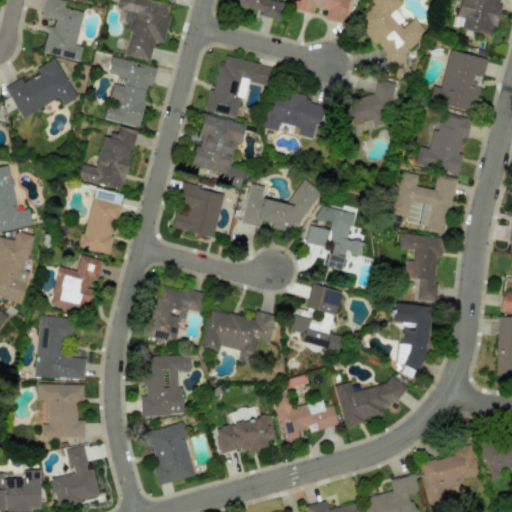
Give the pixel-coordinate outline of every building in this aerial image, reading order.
[(42,53),(78,61),(81,46),(74,45),(82,11),(63,7),(64,1),(61,0),(43,0),(40,16),(50,19),(42,53)] [(124,55),(148,61),(152,41),(161,43),(169,4),(152,0),(117,0),(116,9),(133,13),(124,55)] [(279,17),(282,2),(271,0),(233,0),(232,8),(279,17)] [(292,0),(292,6),(312,11),(313,7),(325,10),(323,20),(341,24),(346,0),(292,0)] [(425,32),(411,18),(401,29),(390,18),(390,13),(401,2),(398,0),(369,0),(370,7),(359,17),(360,29),(384,53),(384,63),(403,62),(403,53),(425,32)] [(460,29),(488,35),(491,25),(495,26),(500,5),(497,4),(497,0),(458,0),(454,16),(462,18),(460,29)] [(485,59),(447,50),(438,87),(431,86),(427,101),(472,112),(485,59)] [(203,111),(236,117),(243,81),(265,85),(269,66),(223,56),(221,65),(217,64),(212,90),(207,89),(203,111)] [(137,127),(146,86),(150,87),(155,67),(109,57),(106,74),(122,78),(121,85),(111,83),(106,102),(105,101),(101,119),(137,127)] [(20,118),(57,98),(61,106),(75,98),(53,58),(34,69),(37,74),(21,82),(19,78),(3,87),(20,118)] [(393,83),(374,79),(371,95),(337,103),(336,109),(341,135),(353,132),(354,125),(369,121),(371,127),(386,124),(390,102),(390,100),(393,83)] [(260,128),(276,131),(278,123),(298,128),(297,135),(312,139),(321,102),(270,89),(260,128)] [(456,174),(461,154),(456,153),(460,138),(465,139),(469,120),(440,113),(435,131),(430,130),(421,165),(456,174)] [(134,130),(116,126),(114,136),(101,133),(94,167),(79,164),(76,179),(121,189),(134,130)] [(0,231),(30,226),(27,208),(15,210),(7,165),(0,166),(0,231)] [(390,213),(405,215),(403,222),(425,225),(424,230),(444,233),(453,178),(434,175),(432,189),(413,186),(415,177),(396,174),(390,213)] [(239,223),(256,227),(261,220),(275,229),(282,231),(285,225),(295,227),(317,192),(318,190),(300,179),(284,203),(260,198),(262,187),(247,183),(239,223)] [(221,193),(179,184),(174,205),(187,208),(185,215),(172,212),(169,228),(211,237),(221,193)] [(107,255),(120,194),(92,187),(78,248),(107,255)] [(352,213),(317,205),(313,219),(328,223),(326,230),(306,225),(302,243),(326,248),(321,266),(339,270),(343,252),(358,255),(361,242),(346,239),(352,213)] [(31,235),(14,231),(12,240),(0,237),(0,297),(20,302),(27,272),(23,271),(31,235)] [(416,278),(414,300),(432,301),(435,256),(440,257),(441,237),(397,234),(397,249),(411,250),(410,260),(404,260),(402,277),(416,278)] [(56,267),(48,304),(83,312),(90,281),(95,282),(100,260),(77,255),(74,271),(56,267)] [(287,330),(302,333),(300,343),(336,350),(339,336),(328,333),(338,291),(309,284),(303,310),(292,308),(287,330)] [(143,337),(175,341),(178,319),(183,320),(185,310),(199,312),(202,293),(157,287),(154,309),(147,308),(143,337)] [(428,306),(390,303),(389,322),(412,324),(411,331),(398,329),(395,365),(423,368),(428,306)] [(251,318),(207,309),(199,349),(217,352),(218,347),(252,354),(255,341),(267,343),(273,315),(253,311),(251,318)] [(84,357),(67,356),(69,318),(37,316),(33,376),(82,380),(84,357)] [(511,376),(511,316),(495,316),(494,376),(511,376)] [(139,416),(181,415),(180,387),(176,387),(175,372),(188,372),(187,354),(141,356),(143,396),(138,396),(139,416)] [(332,385),(342,426),(382,416),(378,403),(401,398),(396,379),(350,390),(348,381),(332,385)] [(82,438),(82,420),(74,420),(74,401),(81,401),(81,384),(35,384),(35,400),(46,400),(46,423),(39,423),(39,437),(82,438)] [(282,444),(297,440),(295,431),(307,428),(308,432),(335,425),(330,405),(322,407),(320,400),(288,408),(282,385),(268,389),(282,444)] [(273,439),(266,414),(212,428),(219,454),(245,447),(247,452),(265,448),(264,441),(273,439)] [(143,431),(146,446),(148,446),(156,484),(191,477),(180,423),(143,431)] [(511,438),(477,448),(486,481),(500,477),(498,471),(511,467),(510,463),(511,462),(511,438)] [(476,473),(469,444),(451,449),(452,455),(418,463),(428,505),(443,502),(440,489),(462,483),(461,476),(476,473)] [(64,449),(69,473),(48,478),(53,506),(96,497),(91,469),(86,470),(81,446),(64,449)] [(37,469),(21,470),(22,478),(2,478),(2,473),(0,472),(0,511),(38,511),(37,469)] [(365,511),(413,511),(409,494),(417,492),(413,474),(388,479),(390,491),(363,497),(365,511)] [(305,511),(360,511),(358,501),(326,509),(324,500),(304,505),(305,511)]
